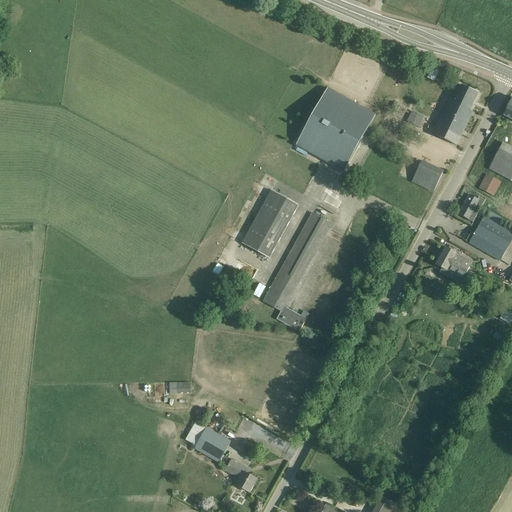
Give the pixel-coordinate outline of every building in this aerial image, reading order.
[(471,111),(479,94),(462,86),(455,100),(451,98),(433,134),(457,146),(473,112),(471,111)] [(375,115),(327,89),(297,146),(298,146),(300,142),(346,168),(344,172),(345,172),(375,115)] [(408,122),(419,128),(425,118),(413,112),(408,122)] [(495,148),(504,131),(498,128),(490,145),(495,148)] [(511,147),(504,143),(489,170),(511,182),(511,147)] [(412,183),(434,194),(445,172),(423,161),(412,183)] [(488,173),(480,188),(495,196),(503,181),(488,173)] [(299,206),(272,191),(242,244),(269,259),(299,206)] [(470,195),(459,215),(473,223),(486,201),(480,198),(479,200),(470,195)] [(277,320),(300,332),(307,319),(302,316),(288,309),(334,226),(313,214),(269,292),(264,302),(281,312),(277,320)] [(511,231),(485,216),(480,226),(470,244),(501,262),(511,242),(511,231)] [(347,237),(302,316),(307,319),(300,332),(310,338),(315,330),(322,334),(370,250),(347,237)] [(446,248),(437,265),(463,280),(473,263),(446,248)] [(511,313),(505,310),(500,319),(511,324),(511,322),(511,313)] [(169,382),(169,393),(191,393),(191,382),(169,382)] [(232,442),(206,427),(205,430),(195,425),(186,440),(196,445),(194,449),(219,463),(232,442)] [(249,471),(232,461),(226,471),(240,480),(237,486),(250,493),(258,480),(247,474),(249,471)] [(407,511),(409,510),(382,494),(372,511),(407,511)]
